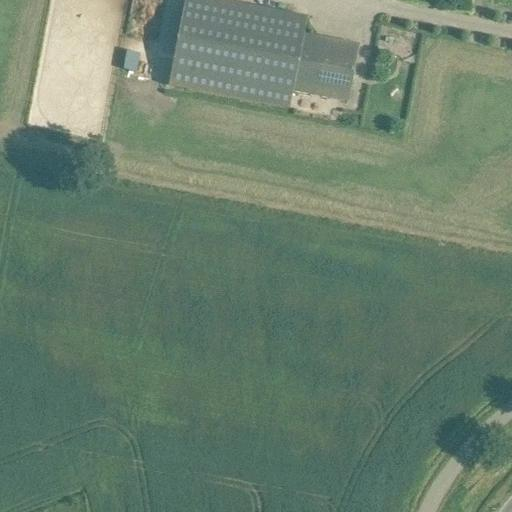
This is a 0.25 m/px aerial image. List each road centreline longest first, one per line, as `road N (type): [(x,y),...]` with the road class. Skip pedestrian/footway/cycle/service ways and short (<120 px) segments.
road 1 (unknown): [(511,35),(325,0)]
road 2 (unclassified): [(425,511),(463,453),(511,408)]
